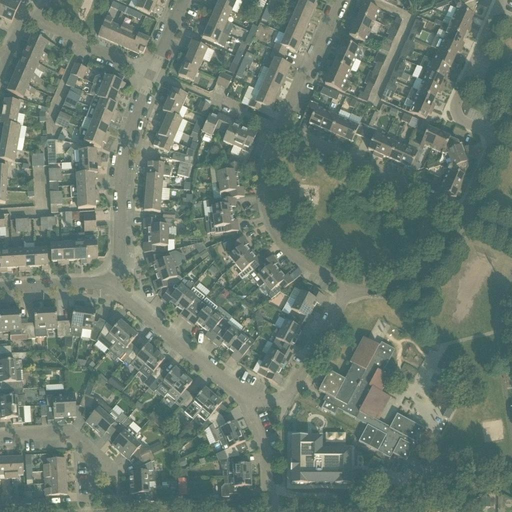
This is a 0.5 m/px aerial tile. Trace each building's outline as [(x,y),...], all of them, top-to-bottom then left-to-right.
[(0,19),(11,24),(21,0),(15,0),(13,5),(7,3),(0,19)] [(138,0),(135,10),(149,16),(151,13),(153,13),(156,6),(143,0),(138,0)] [(218,2),(217,6),(231,12),(236,1),(234,0),(217,0),(217,2),(218,2)] [(257,8),(262,11),(267,1),(263,0),(259,0),(256,8),(257,8)] [(295,0),(295,1),(299,3),(315,10),(319,2),(317,1),(317,0),(295,0)] [(376,0),(396,8),(397,4),(387,0),(376,0)] [(110,8),(117,11),(120,6),(112,3),(110,8)] [(299,3),(294,13),(309,20),(311,17),(312,17),(315,10),(299,3)] [(358,16),(374,23),(379,12),(360,3),(358,9),(360,10),(358,16)] [(456,9),(473,17),(473,16),(472,16),(476,8),(474,3),(457,6),(456,9)] [(214,9),(210,16),(227,23),(231,12),(217,6),(215,9),(214,9)] [(264,13),(270,15),(273,8),(267,6),(264,13)] [(254,15),(259,18),(262,11),(257,8),(254,15)] [(452,20),(471,28),(473,23),(471,22),(473,17),(456,9),(455,10),(456,10),(452,20)] [(126,15),(132,18),(135,13),(128,10),(126,15)] [(309,20),(294,13),(294,14),(287,11),(282,21),(289,24),(306,31),(309,24),(307,24),(309,20)] [(132,18),(139,21),(142,16),(135,13),(132,18)] [(261,20),(267,23),(270,15),(264,13),(261,20)] [(208,24),(207,28),(222,34),(227,23),(210,16),(207,24),(208,24)] [(351,25),(370,33),(374,23),(358,16),(356,21),(353,20),(351,25)] [(98,37),(109,42),(116,26),(111,24),(113,20),(106,17),(98,37)] [(440,27),(464,38),(466,32),(469,33),(471,28),(452,20),(445,17),(442,23),(440,27)] [(388,29),(397,32),(400,26),(402,22),(396,19),(394,23),(391,22),(388,29)] [(109,42),(120,47),(129,27),(122,24),(121,28),(116,26),(109,42)] [(306,31),(289,24),(285,35),(300,41),(301,38),(302,39),(304,34),(306,31)] [(358,41),(365,44),(370,33),(351,25),(349,30),(351,31),(349,37),(358,41)] [(443,41),(462,49),(464,44),(461,43),(464,38),(440,27),(436,25),(435,26),(440,28),(439,31),(446,34),(443,41)] [(249,33),(255,36),(258,29),(252,26),(249,33)] [(120,47),(131,52),(138,36),(133,33),(135,30),(129,27),(120,47)] [(204,30),(200,38),(210,43),(217,45),(224,48),(228,37),(222,34),(207,28),(205,31),(204,30)] [(246,40),(251,42),(255,36),(249,33),(246,40)] [(300,41),(285,35),(280,47),(276,45),(273,51),(280,54),(280,53),(284,55),(287,50),(296,54),(299,46),(298,45),(300,41)] [(131,52),(138,55),(139,54),(143,55),(149,40),(138,36),(131,52)] [(27,48),(42,55),(45,49),(52,52),(55,47),(32,37),(27,48)] [(438,51),(454,59),(457,53),(460,54),(462,49),(443,41),(438,51)] [(187,51),(189,51),(188,55),(202,61),(207,50),(191,43),(187,51)] [(336,52),(355,61),(360,50),(343,43),(341,49),(338,48),(336,52)] [(37,66),(38,66),(40,60),(48,63),(50,59),(42,55),(27,48),(22,59),(37,66)] [(239,49),(235,57),(240,60),(244,52),(239,49)] [(279,55),(280,54),(273,51),(270,58),(273,60),(269,70),(284,77),(285,74),(287,74),(290,67),(281,63),(284,57),(279,55)] [(450,70),(452,71),(455,65),(452,64),(454,59),(438,51),(434,61),(433,62),(451,69),(450,70)] [(334,64),(350,71),(355,61),(336,52),(334,57),(336,59),(334,64)] [(249,62),(252,63),(255,58),(246,54),(244,59),(249,62)] [(181,65),(198,72),(202,61),(188,55),(186,58),(185,57),(181,65)] [(63,57),(60,63),(66,66),(69,59),(63,57)] [(228,73),(234,75),(240,60),(235,57),(228,73)] [(32,77),(35,71),(43,74),(45,69),(44,69),(37,66),(22,59),(17,70),(32,77)] [(244,59),(239,71),(244,73),(249,62),(244,59)] [(394,70),(403,74),(406,68),(403,66),(405,62),(399,59),(397,64),(395,68),(394,70)] [(422,69),(427,72),(443,79),(446,73),(448,74),(450,70),(451,69),(433,62),(434,61),(432,61),(432,62),(426,59),(421,69),(422,69)] [(66,85),(74,89),(79,79),(76,78),(81,67),(75,64),(70,75),(66,85)] [(327,73),(349,83),(346,81),(350,71),(334,64),(331,70),(329,68),(327,73)] [(178,77),(193,83),(198,72),(181,65),(178,73),(180,73),(178,77)] [(76,78),(79,79),(82,81),(87,70),(81,67),(76,78)] [(284,77),(269,70),(263,68),(258,79),(280,89),(284,82),(282,81),(284,77)] [(422,69),(417,80),(422,82),(441,90),(444,85),(441,84),(443,79),(427,72),(422,69)] [(12,81),(28,88),(31,82),(38,85),(40,80),(32,77),(17,70),(12,81)] [(390,80),(396,83),(397,79),(406,82),(409,76),(406,74),(406,75),(403,74),(394,70),(392,76),(390,80)] [(236,77),(241,79),(243,76),(246,77),(248,74),(244,73),(239,71),(236,77)] [(334,89),(344,94),(344,93),(345,94),(349,90),(349,84),(349,83),(327,73),(324,78),(327,79),(324,85),(334,89)] [(113,74),(111,79),(121,83),(123,78),(113,74)] [(217,81),(229,86),(232,79),(221,74),(217,81)] [(100,88),(117,94),(120,89),(123,90),(125,85),(103,76),(95,79),(93,85),(100,88)] [(280,89),(258,79),(254,90),(274,99),(276,95),(277,96),(280,89)] [(385,91),(394,94),(397,89),(393,87),(396,83),(390,80),(388,85),(385,91)] [(23,99),(29,102),(32,96),(33,96),(35,92),(28,88),(12,81),(7,92),(23,99)] [(216,85),(227,90),(229,86),(217,81),(216,85)] [(418,92),(434,100),(437,94),(439,95),(441,90),(422,82),(418,92)] [(49,87),(47,93),(52,95),(55,89),(49,87)] [(100,100),(117,107),(119,101),(115,100),(117,94),(100,88),(96,99),(100,101),(100,100)] [(411,89),(406,100),(413,103),(432,111),(434,106),(432,105),(434,100),(418,92),(411,89)] [(165,101),(182,108),(187,97),(172,90),(171,94),(169,93),(165,101)] [(244,99),(241,105),(249,108),(259,113),(262,107),(271,111),(274,103),(273,102),(274,99),(254,90),(249,101),(244,99)] [(66,99),(77,103),(80,97),(69,93),(66,99)] [(73,108),(75,109),(77,103),(66,99),(64,104),(73,108)] [(2,112),(18,115),(20,103),(14,102),(4,100),(2,112)] [(100,100),(100,101),(96,111),(116,118),(118,113),(114,112),(117,107),(100,100)] [(166,114),(177,119),(182,108),(165,101),(162,108),(164,109),(162,113),(166,114)] [(317,106),(310,102),(304,116),(311,119),(308,125),(314,127),(313,130),(318,132),(327,113),(316,108),(317,106)] [(198,108),(207,112),(210,107),(201,103),(198,108)] [(416,117),(425,121),(427,115),(430,116),(432,111),(413,103),(410,110),(403,107),(401,111),(416,117)] [(39,114),(39,119),(45,119),(45,114),(46,113),(48,110),(41,107),(39,114)] [(92,121),(108,128),(110,122),(114,123),(116,118),(96,111),(90,108),(86,118),(92,121)] [(196,114),(205,118),(207,112),(198,108),(196,114)] [(4,125),(16,127),(18,115),(2,112),(0,124),(4,125)] [(318,132),(323,134),(324,132),(330,134),(337,118),(327,113),(318,132)] [(372,156),(377,158),(386,139),(375,134),(376,131),(371,129),(378,115),(375,113),(371,120),(368,128),(363,139),(371,142),(367,151),(373,153),(372,156)] [(57,119),(68,124),(71,118),(60,114),(57,119)] [(182,121),(177,119),(166,114),(163,122),(164,122),(163,126),(177,132),(182,121)] [(201,133),(211,138),(215,130),(220,132),(227,118),(218,115),(216,119),(209,116),(205,125),(201,133)] [(345,141),(351,144),(355,135),(363,139),(368,128),(363,126),(359,124),(361,120),(351,116),(348,122),(347,122),(339,141),(344,143),(345,141)] [(88,132),(108,140),(110,134),(106,133),(108,128),(92,121),(86,118),(85,118),(80,129),(88,132)] [(222,143),(232,147),(240,129),(233,127),(235,122),(227,118),(220,132),(226,135),(222,143)] [(334,139),(339,141),(347,122),(337,118),(330,134),(335,137),(334,139)] [(55,125),(66,130),(68,124),(57,119),(55,125)] [(195,127),(200,129),(203,122),(198,120),(195,127)] [(2,137),(18,139),(21,128),(16,127),(4,125),(2,137)] [(156,136),(172,143),(177,132),(163,126),(161,129),(160,128),(156,136)] [(242,151),(247,153),(251,146),(257,132),(248,128),(246,132),(240,129),(232,147),(241,151),(242,151)] [(91,146),(100,149),(102,143),(106,145),(108,140),(88,132),(80,129),(79,131),(80,136),(78,141),(84,144),(84,143),(91,146)] [(417,152),(418,152),(421,154),(424,147),(431,150),(440,131),(435,129),(434,131),(428,129),(424,138),(420,146),(417,152)] [(441,155),(449,138),(444,136),(445,133),(440,131),(431,150),(441,154),(441,155)] [(153,148),(168,154),(172,143),(156,136),(153,144),(154,144),(153,148)] [(0,148),(16,151),(18,139),(2,137),(0,148)] [(441,155),(444,156),(459,147),(458,143),(449,139),(450,138),(449,138),(441,155)] [(377,158),(382,160),(383,158),(388,160),(395,143),(386,139),(377,158)] [(189,150),(194,153),(197,146),(192,143),(189,150)] [(393,165),(398,167),(406,148),(395,143),(388,160),(394,162),(393,165)] [(444,156),(446,162),(472,152),(470,147),(461,150),(460,147),(459,147),(444,156)] [(0,160),(8,162),(14,163),(16,151),(0,148),(0,149),(0,160)] [(398,167),(403,169),(404,167),(410,169),(417,153),(406,148),(398,167)] [(71,158),(71,164),(79,164),(100,163),(100,157),(96,157),(96,151),(78,152),(78,151),(74,152),(70,149),(66,154),(71,158)] [(174,154),(171,162),(180,164),(190,166),(192,167),(194,153),(189,150),(188,150),(186,157),(174,154)] [(446,162),(448,167),(466,164),(465,160),(474,157),(472,152),(446,162)] [(79,175),(97,174),(97,168),(100,168),(100,163),(79,164),(71,164),(71,169),(74,171),(75,171),(76,175),(79,175)] [(163,177),(169,178),(171,169),(163,167),(164,165),(148,164),(147,168),(145,168),(145,176),(163,178),(163,177)] [(177,176),(189,179),(192,167),(190,166),(180,164),(177,176)] [(217,174),(219,184),(237,182),(236,174),(241,174),(240,164),(226,166),(226,172),(217,174)] [(447,170),(465,178),(465,177),(464,177),(468,168),(466,164),(448,167),(447,170)] [(443,181),(463,189),(465,184),(462,183),(465,178),(447,170),(448,171),(445,179),(443,181)] [(76,175),(76,187),(94,186),(94,180),(97,180),(97,174),(79,175),(76,175)] [(414,174),(412,180),(420,183),(422,181),(420,177),(414,174)] [(162,190),(163,178),(145,176),(144,184),(146,184),(145,188),(162,190)] [(432,189),(455,199),(458,193),(460,194),(463,189),(443,181),(440,188),(434,185),(432,189)] [(220,194),(221,200),(230,199),(234,199),(244,198),(243,188),(238,189),(237,182),(219,184),(215,184),(216,193),(218,194),(220,194)] [(71,187),(71,199),(77,198),(98,197),(98,192),(94,192),(94,186),(76,187),(71,187)] [(143,191),(143,200),(160,201),(162,190),(145,188),(145,192),(143,191)] [(98,197),(77,198),(78,210),(95,209),(95,203),(98,203),(98,197)] [(208,218),(208,219),(232,216),(231,209),(235,208),(234,199),(230,199),(221,200),(206,202),(208,218)] [(143,212),(159,214),(160,201),(143,200),(142,209),(144,209),(143,212)] [(205,219),(207,235),(215,234),(215,235),(224,233),(224,234),(238,232),(237,222),(232,223),(232,216),(208,219),(208,218),(205,219)] [(47,219),(47,231),(55,231),(54,219),(47,219)] [(146,230),(146,237),(167,237),(167,229),(172,228),(172,221),(162,220),(143,221),(143,227),(143,230),(146,230)] [(83,222),(84,233),(96,232),(95,228),(96,228),(95,222),(83,222)] [(62,245),(63,266),(69,266),(68,262),(74,262),(73,244),(73,235),(62,236),(62,245)] [(80,261),(80,265),(86,265),(85,244),(84,235),(73,235),(73,244),(74,262),(80,261)] [(143,244),(144,254),(158,254),(158,247),(167,247),(167,241),(174,241),(174,237),(167,237),(146,237),(146,244),(143,244)] [(229,258),(235,265),(250,253),(245,248),(249,245),(242,237),(236,242),(235,240),(223,246),(228,259),(229,258)] [(85,244),(86,265),(91,264),(91,261),(97,260),(97,258),(97,247),(97,243),(87,244),(85,244)] [(23,251),(24,272),(30,272),(30,268),(35,268),(34,244),(23,245),(23,251)] [(39,244),(34,244),(35,268),(41,268),(41,271),(48,271),(47,263),(47,261),(46,250),(42,250),(41,244),(39,244)] [(57,263),(58,266),(63,266),(62,245),(50,246),(51,253),(51,263),(57,263)] [(19,269),(19,273),(24,272),(23,251),(12,252),(13,269),(19,269)] [(199,256),(202,261),(209,256),(206,251),(199,256)] [(258,256),(256,257),(252,251),(250,253),(235,265),(241,273),(238,276),(242,281),(248,276),(253,272),(260,266),(264,263),(258,256)] [(0,253),(2,274),(7,273),(7,270),(13,269),(12,252),(0,253)] [(160,255),(146,260),(149,269),(153,268),(155,274),(173,269),(179,267),(186,262),(184,257),(175,253),(160,257),(160,255)] [(271,257),(264,263),(260,266),(253,272),(261,282),(256,285),(259,289),(264,285),(279,273),(274,267),(278,264),(271,257)] [(207,272),(213,276),(217,271),(212,267),(207,272)] [(153,283),(156,292),(170,287),(176,285),(182,280),(180,278),(178,277),(176,278),(173,269),(155,274),(157,281),(153,283)] [(269,297),(271,300),(281,292),(293,282),(287,275),(283,278),(279,273),(264,285),(270,293),(269,294),(269,297)] [(171,304),(176,308),(188,293),(194,286),(189,282),(183,289),(180,286),(175,293),(170,290),(160,301),(168,307),(171,304)] [(179,316),(186,322),(201,304),(206,297),(193,287),(194,286),(188,293),(176,308),(182,313),(179,316)] [(296,302),(313,311),(316,304),(320,307),(324,298),(320,296),(322,292),(314,288),(312,291),(311,291),(309,297),(301,292),(296,302)] [(196,324),(202,329),(214,314),(219,309),(219,308),(206,297),(201,304),(186,322),(193,328),(196,324)] [(288,316),(309,327),(313,319),(309,317),(313,311),(296,302),(291,311),(288,316)] [(71,337),(80,338),(82,330),(84,311),(73,309),(71,324),(63,325),(64,338),(71,337)] [(57,330),(57,338),(64,338),(63,325),(57,325),(56,310),(45,311),(46,331),(57,330)] [(27,327),(28,340),(35,340),(35,339),(46,338),(46,331),(45,311),(33,312),(34,326),(27,327)] [(82,330),(82,331),(91,332),(90,339),(90,340),(96,343),(97,341),(105,325),(98,322),(95,328),(93,327),(95,313),(84,311),(82,330)] [(20,312),(9,313),(10,333),(10,337),(28,336),(27,327),(25,327),(25,322),(23,320),(20,321),(20,312)] [(0,313),(0,333),(10,333),(9,313),(0,313)] [(205,337),(212,343),(221,331),(227,325),(214,314),(202,329),(208,333),(205,337)] [(280,331),(297,340),(300,333),(304,336),(309,327),(288,316),(285,322),(279,318),(274,327),(272,326),(272,327),(280,331)] [(97,341),(109,352),(129,330),(120,322),(114,330),(106,323),(105,325),(97,341)] [(222,345),(227,350),(240,335),(227,325),(221,331),(212,343),(219,349),(222,345)] [(129,330),(109,352),(123,364),(124,362),(124,363),(136,349),(130,344),(137,337),(129,330)] [(280,350),(293,357),(298,348),(293,346),(297,340),(280,331),(275,340),(273,345),(280,349),(280,350)] [(230,358),(237,364),(247,352),(255,343),(250,339),(247,341),(240,335),(227,350),(233,354),(230,358)] [(328,373),(318,392),(325,395),(325,396),(327,397),(324,403),(323,405),(322,407),(321,409),(328,413),(329,413),(330,414),(334,416),(335,416),(334,415),(337,410),(343,413),(342,413),(354,420),(355,421),(355,420),(367,427),(358,443),(377,453),(377,452),(390,459),(392,455),(406,462),(413,448),(413,447),(415,443),(415,444),(423,429),(396,415),(389,428),(378,422),(391,398),(381,393),(389,378),(387,377),(389,372),(384,370),(394,351),(381,343),(379,347),(366,341),(363,339),(359,346),(357,349),(353,356),(350,363),(349,364),(352,365),(344,381),(334,376),(328,373)] [(260,358),(281,369),(285,363),(289,365),(293,357),(280,350),(273,345),(269,350),(266,356),(262,354),(260,358)] [(130,366),(139,373),(156,353),(147,346),(141,353),(136,349),(124,363),(129,367),(130,366)] [(143,384),(149,389),(163,372),(158,368),(164,360),(156,353),(139,373),(147,380),(143,384)] [(5,362),(0,362),(0,373),(22,372),(22,361),(21,361),(21,360),(26,360),(26,354),(20,354),(12,354),(9,355),(9,362),(5,362)] [(256,375),(278,386),(282,378),(278,375),(281,369),(260,358),(258,362),(262,364),(256,375)] [(87,365),(92,370),(95,366),(90,361),(87,365)] [(168,394),(183,376),(175,369),(168,377),(163,372),(149,389),(154,394),(160,386),(168,394)] [(0,384),(6,384),(7,391),(22,390),(22,383),(23,382),(23,372),(22,372),(0,373),(0,384)] [(168,394),(167,395),(175,402),(174,404),(179,408),(182,405),(183,405),(190,396),(185,391),(192,384),(183,376),(168,394)] [(79,407),(85,409),(90,398),(94,387),(88,385),(84,395),(79,407)] [(0,398),(0,409),(24,408),(25,408),(24,397),(23,397),(22,390),(7,391),(7,398),(0,398)] [(190,396),(183,405),(188,409),(184,414),(192,421),(197,415),(213,397),(205,390),(196,400),(190,396)] [(52,392),(46,393),(46,396),(46,400),(47,407),(47,409),(53,408),(54,420),(65,419),(63,394),(63,392),(52,392)] [(63,394),(65,419),(76,418),(74,393),(63,394)] [(207,421),(212,425),(223,418),(215,412),(222,404),(213,397),(197,415),(205,422),(207,421)] [(85,409),(91,412),(95,400),(90,398),(85,409)] [(85,424),(94,431),(106,417),(112,411),(103,404),(101,402),(95,400),(91,412),(94,415),(85,424)] [(12,420),(12,425),(24,425),(24,415),(24,408),(0,409),(0,418),(0,420),(12,420)] [(448,408),(443,417),(449,420),(453,411),(448,408)] [(111,412),(94,431),(102,439),(109,430),(114,434),(127,420),(127,419),(122,415),(120,418),(112,411),(111,412)] [(163,422),(158,418),(153,424),(158,428),(163,422)] [(212,425),(209,428),(216,443),(219,442),(240,433),(236,423),(226,427),(223,418),(212,425)] [(111,447),(120,454),(132,440),(137,435),(128,428),(132,424),(127,420),(114,434),(119,438),(111,447)] [(224,452),(228,460),(240,457),(235,447),(245,443),(240,433),(219,442),(224,452)] [(290,461),(290,473),(291,473),(291,481),(291,485),(292,485),(307,485),(307,484),(334,484),(334,486),(350,485),(350,450),(321,450),(321,438),(307,438),(307,437),(306,437),(291,437),(291,456),(291,461),(290,461)] [(120,454),(128,462),(135,453),(138,456),(141,461),(152,456),(149,451),(142,445),(140,447),(132,440),(120,454)] [(129,474),(129,485),(148,484),(155,483),(155,472),(152,472),(152,466),(151,464),(155,462),(152,456),(141,461),(137,464),(139,469),(137,471),(137,473),(129,474)] [(10,458),(11,480),(18,479),(18,475),(23,475),(22,457),(10,458)] [(223,472),(223,478),(227,478),(251,477),(250,466),(240,466),(240,457),(228,460),(219,462),(223,472)] [(0,458),(0,480),(11,480),(10,458),(0,458)] [(380,462),(373,458),(370,464),(377,467),(380,462)] [(43,466),(44,473),(65,472),(65,459),(47,460),(47,466),(43,466)] [(184,459),(177,462),(180,468),(187,466),(184,459)] [(48,479),(48,485),(66,484),(65,472),(44,473),(44,476),(44,479),(48,479)] [(221,489),(221,498),(229,498),(229,496),(241,495),(241,488),(251,488),(251,477),(227,478),(227,485),(224,485),(221,489)] [(44,485),(45,497),(67,496),(66,484),(48,485),(44,485)] [(148,484),(129,485),(130,496),(141,495),(141,501),(154,501),(154,494),(153,489),(149,489),(148,484)] [(479,497),(479,507),(489,507),(490,498),(479,497)]
